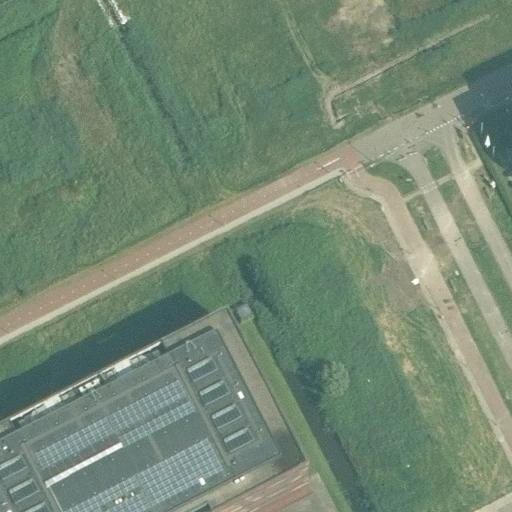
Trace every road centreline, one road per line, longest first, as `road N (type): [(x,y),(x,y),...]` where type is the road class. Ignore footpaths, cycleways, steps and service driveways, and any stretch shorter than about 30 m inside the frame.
road 1 (primary): [(337,0),(511,355)]
road 2 (primary): [(511,275),(378,0)]
